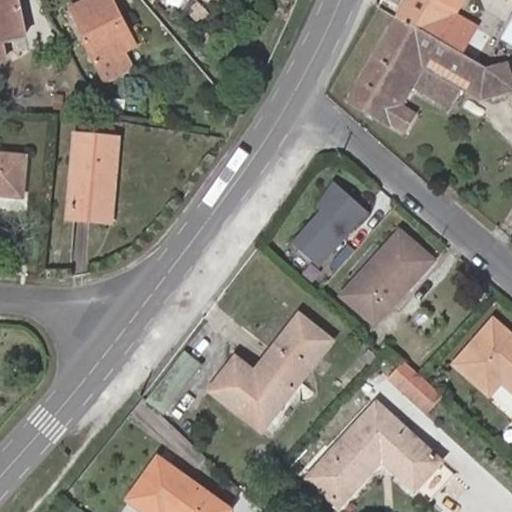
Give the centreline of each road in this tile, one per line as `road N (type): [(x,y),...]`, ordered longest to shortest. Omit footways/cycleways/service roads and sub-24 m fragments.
road 1 (secondary): [(294,94),(119,335)]
road 2 (residential): [(294,94),(511,278)]
road 3 (secondary): [(119,335),(0,477)]
road 4 (residential): [(0,300),(38,303),(119,335)]
